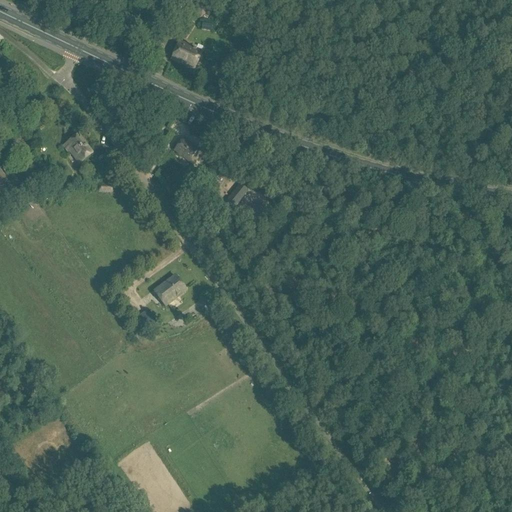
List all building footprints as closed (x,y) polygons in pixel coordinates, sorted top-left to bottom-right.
[(181,9),(173,4),(161,22),(169,27),(181,9)] [(161,41),(167,44),(170,38),(165,35),(161,41)] [(180,42),(171,61),(193,71),(202,52),(180,42)] [(79,135),(63,147),(68,153),(69,152),(79,165),(93,154),(79,135)] [(192,163),(191,164),(192,165),(197,159),(199,160),(204,155),(201,153),(192,146),(183,139),(174,150),(192,163)] [(219,169),(213,177),(220,181),(225,173),(219,169)] [(98,193),(113,193),(113,184),(98,184),(98,193)] [(234,210),(248,192),(239,185),(225,203),(234,210)] [(153,291),(165,307),(186,292),(174,277),(153,291)]
